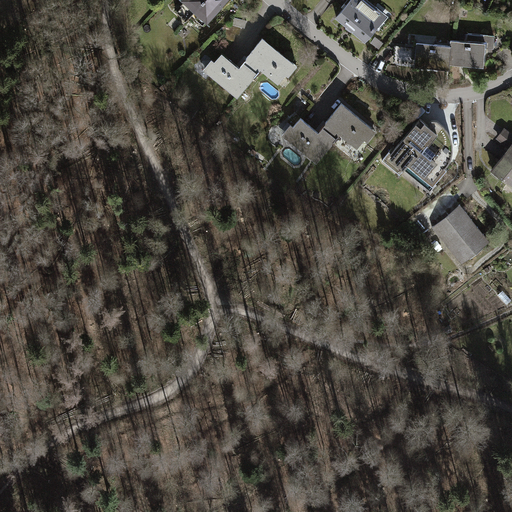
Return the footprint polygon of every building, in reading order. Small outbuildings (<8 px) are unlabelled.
[(228,0),(184,0),(183,2),(208,23),(228,0)] [(386,18),(360,0),(351,0),(337,20),(369,42),(386,18)] [(230,32),(242,35),(247,20),(235,16),(230,32)] [(297,65),(264,37),(237,68),(222,55),(209,71),(238,96),(263,68),(281,84),(297,65)] [(449,46),(416,42),(413,64),(450,68),(451,63),(484,66),(486,44),(449,40),(449,46)] [(376,131),(341,103),(317,132),(298,117),(283,136),(316,162),(339,133),(361,151),(376,131)] [(394,147),(383,160),(401,175),(404,171),(408,166),(434,188),(448,171),(433,158),(438,152),(430,145),(440,134),(427,123),(423,128),(418,124),(397,149),(394,147)] [(511,145),(491,172),(511,188),(511,145)] [(488,243),(461,207),(433,228),(461,264),(488,243)]
